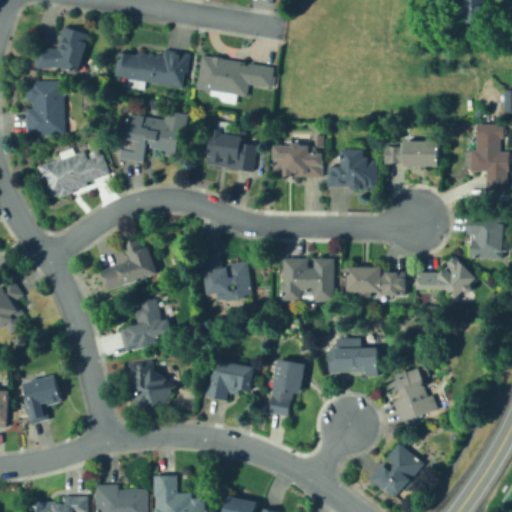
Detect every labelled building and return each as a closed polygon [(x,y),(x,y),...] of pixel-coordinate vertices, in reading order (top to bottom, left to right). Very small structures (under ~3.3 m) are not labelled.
[(483,0),(483,22),(464,22),(464,0),(483,0)] [(36,45),(60,44),(63,34),(61,33),(64,22),(91,30),(80,67),(63,62),(36,64),(36,45)] [(190,50),(184,87),(166,84),(166,85),(151,82),(149,92),(129,88),(131,78),(119,75),(124,48),(163,55),(164,46),(190,50)] [(204,52),(243,58),(243,61),(250,62),(251,60),(276,64),(272,84),(250,80),(248,94),(198,86),(204,52)] [(66,133),(30,133),(30,98),(33,98),(33,81),(66,81),(66,133)] [(502,111),(511,111),(511,88),(503,88),(502,111)] [(186,112),(181,134),(177,133),(173,152),(148,146),(145,161),(122,156),(131,113),(162,120),(165,107),(186,112)] [(485,111),(479,119),(473,115),(479,107),(485,111)] [(215,125),(224,127),(224,128),(245,131),(244,139),(257,141),(253,167),(210,160),(215,125)] [(316,144),(316,131),(326,131),(326,144),(316,144)] [(502,131),(501,184),(489,184),(489,167),(471,167),(471,147),(478,147),(479,131),(502,131)] [(444,136),(444,161),(427,161),(427,166),(419,166),(419,161),(407,161),(407,159),(389,159),(389,140),(407,140),(407,136),(444,136)] [(304,137),(304,140),(312,140),(312,149),(325,149),(325,173),(295,173),(295,171),(286,171),(286,170),(275,170),(275,154),(276,154),(276,140),(294,140),(294,137),(304,137)] [(371,152),(371,157),(380,157),(380,185),(354,185),(354,183),(329,183),(329,159),(344,159),(344,144),(366,144),(366,152),(371,152)] [(84,148),(88,157),(107,150),(116,174),(53,198),(40,164),(84,148)] [(471,210),(507,213),(504,256),(476,254),(478,231),(469,230),(471,210)] [(159,274),(110,288),(105,269),(131,262),(127,246),(149,240),(159,274)] [(203,253),(223,250),(225,262),(250,258),(256,293),(229,297),(228,294),(222,295),(220,289),(209,291),(203,253)] [(478,273),(458,292),(451,285),(420,285),(420,269),(445,269),(453,262),(449,258),(458,251),(478,273)] [(285,254),(310,253),(310,263),(316,263),(316,255),(337,255),(337,296),(314,296),(314,288),(305,288),(305,296),(285,296),(285,254)] [(385,263),(385,269),(409,269),(409,292),(383,292),(383,286),(373,286),(373,295),(360,295),(361,286),(351,286),(351,263),(385,263)] [(0,321),(0,290),(8,285),(12,291),(20,286),(27,297),(20,302),(33,321),(10,336),(0,321)] [(147,341),(129,346),(124,328),(142,322),(136,302),(156,296),(167,335),(147,341)] [(339,344),(381,344),(382,373),(366,373),(366,368),(331,368),(331,347),(339,347),(339,344)] [(281,355),(307,360),(301,391),(294,390),(290,412),(271,408),(281,355)] [(129,361),(154,357),(155,366),(169,375),(168,377),(178,383),(163,406),(152,398),(149,402),(137,394),(141,388),(133,383),(139,374),(132,376),(129,361)] [(230,393),(228,400),(203,395),(209,369),(212,358),(256,367),(251,391),(243,389),(242,395),(230,393)] [(396,397),(403,394),(400,386),(394,388),(389,376),(398,372),(396,369),(408,364),(409,367),(422,362),(427,376),(425,377),(431,393),(434,392),(439,406),(404,419),(396,397)] [(49,416),(32,422),(25,401),(34,397),(29,384),(61,373),(66,389),(57,392),(61,402),(46,407),(49,416)] [(0,389),(9,390),(8,427),(0,426),(0,389)] [(401,440),(427,461),(399,497),(371,475),(382,461),(392,469),(398,462),(389,455),(401,440)] [(179,472),(179,491),(192,491),(192,495),(205,495),(205,506),(208,506),(208,511),(155,511),(156,506),(167,506),(167,494),(156,494),(156,472),(179,472)] [(120,482),(120,487),(145,487),(145,489),(150,489),(150,511),(99,511),(99,502),(96,502),(96,482),(120,482)] [(225,511),(231,490),(260,497),(259,502),(282,508),(281,511),(225,511)] [(90,496),(90,511),(37,511),(37,502),(66,502),(66,496),(90,496)]
